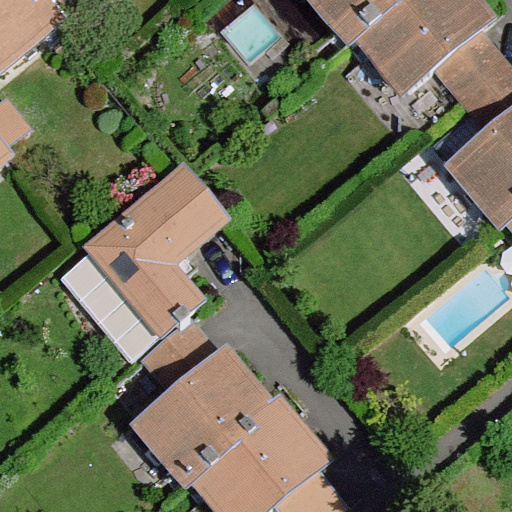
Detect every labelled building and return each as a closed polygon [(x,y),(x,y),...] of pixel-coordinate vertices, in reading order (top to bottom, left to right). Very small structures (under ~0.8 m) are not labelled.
[(0,0),(0,81),(4,86),(71,31),(64,23),(92,0),(0,0)] [(511,74),(486,42),(498,33),(470,0),(295,0),(347,63),(355,56),(401,112),(439,81),(490,144),(446,180),(500,248),(509,241),(511,245),(511,74)] [(0,112),(0,183),(19,168),(10,158),(35,138),(9,106),(0,112)] [(235,233),(187,175),(88,258),(165,350),(211,311),(182,277),(235,233)] [(279,511),(332,463),(224,348),(131,435),(203,511),(279,511)]
